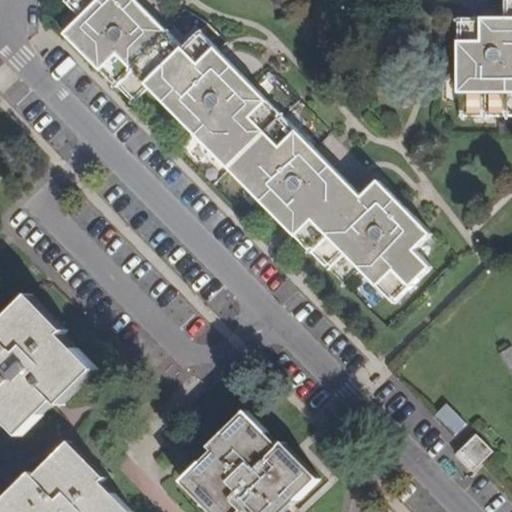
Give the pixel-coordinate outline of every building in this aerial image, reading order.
[(84,19),(68,35),(135,103),(151,87),(346,286),(363,269),(396,302),(432,267),(416,250),(432,234),(379,183),(363,198),(200,33),(184,48),(136,0),(69,0),(68,1),(84,19)] [(511,0),(506,0),(507,20),(461,20),(461,116),(511,115),(511,0)] [(0,412),(23,436),(59,401),(64,405),(99,370),(65,334),(68,330),(34,294),(0,327),(0,412)] [(280,446),(247,411),(211,446),(214,451),(183,482),(211,511),(287,511),(321,479),(284,442),(280,446)] [(435,428),(428,434),(442,448),(448,441),(435,428)] [(478,437),(459,455),(474,471),(493,452),(478,437)] [(108,479),(72,442),(37,477),(33,474),(0,506),(0,511),(132,511),(104,482),(108,479)]
